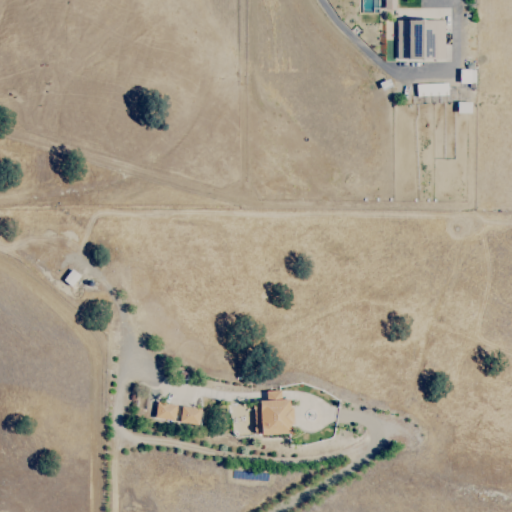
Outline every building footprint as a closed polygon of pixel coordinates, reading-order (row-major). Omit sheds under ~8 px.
[(393,0),(381,0),(382,10),(394,10),(393,0)] [(442,20),(404,20),(404,41),(395,41),(394,60),(442,61),(442,20)] [(445,84),(414,85),(414,97),(445,96),(445,84)] [(62,281),(69,286),(77,276),(69,270),(62,281)] [(288,434),(288,400),(278,400),(278,391),(263,391),(263,401),(257,401),(257,435),(288,434)] [(151,417),(170,423),(175,407),(156,401),(151,417)] [(177,423),(195,425),(196,409),(179,407),(177,423)]
